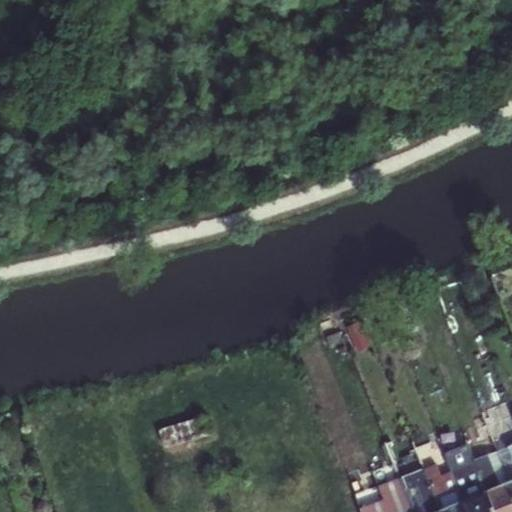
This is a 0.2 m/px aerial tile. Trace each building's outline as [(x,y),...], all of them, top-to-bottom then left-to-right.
[(358,352),(372,346),(361,321),(347,327),(358,352)] [(379,344),(394,338),(389,325),(374,330),(379,344)] [(340,341),(337,333),(326,338),(329,345),(340,341)] [(311,355),(307,346),(298,349),(302,359),(311,355)] [(491,438),(482,417),(473,421),(482,442),(491,438)] [(503,451),(511,447),(511,417),(494,424),(503,451)] [(210,435),(204,418),(160,431),(166,448),(210,435)] [(511,479),(511,447),(503,451),(497,453),(508,481),(511,479)] [(485,491),(508,481),(497,453),(474,463),(475,465),(485,491)] [(461,500),(485,491),(475,465),(452,474),(461,500)] [(439,509),(461,500),(452,474),(442,479),(438,467),(424,472),(439,509)] [(400,481),(411,511),(432,511),(439,509),(424,472),(400,481)] [(411,511),(400,481),(379,489),(385,503),(361,511),(411,511)] [(511,511),(511,492),(508,481),(485,491),(493,511),(511,511)] [(493,511),(485,491),(461,500),(465,511),(493,511)] [(465,511),(461,500),(439,509),(439,511),(465,511)]
